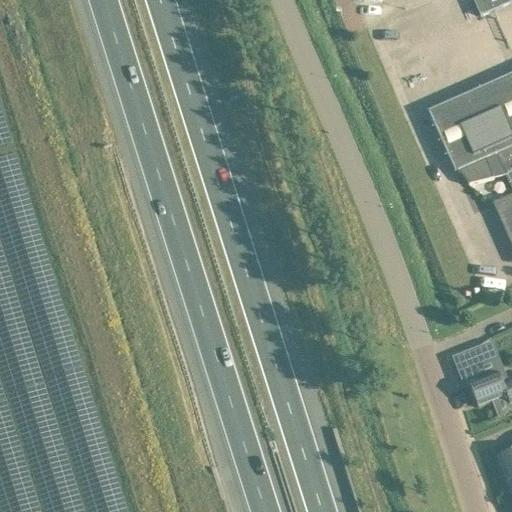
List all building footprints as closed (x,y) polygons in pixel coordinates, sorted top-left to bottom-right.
[(511,3),(511,0),(473,0),(481,17),(511,3)] [(496,155),(511,148),(511,76),(429,114),(456,173),(458,172),(496,155)] [(511,148),(496,155),(458,172),(469,186),(506,177),(511,190),(511,197),(494,205),(511,245),(511,148)] [(511,406),(511,405),(511,382),(504,386),(488,346),(462,357),(473,385),(469,386),(478,408),(492,403),(498,418),(511,412),(511,406)] [(511,452),(497,459),(511,495),(511,452)]
